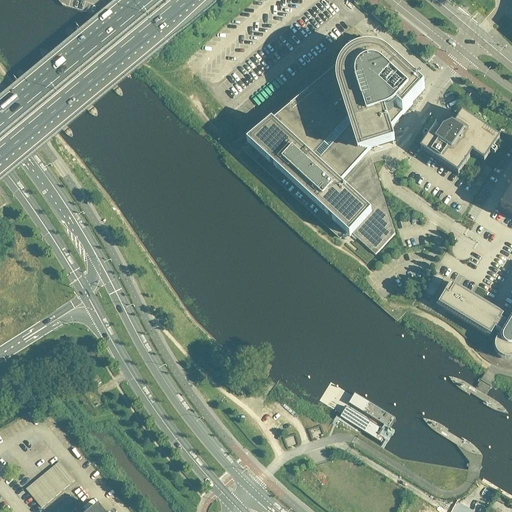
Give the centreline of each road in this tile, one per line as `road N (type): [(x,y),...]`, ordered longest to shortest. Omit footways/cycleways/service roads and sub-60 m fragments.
road 1 (secondary): [(253,488),(175,396),(93,251)]
road 2 (secondary): [(85,293),(162,420),(236,507)]
road 3 (unclassified): [(471,238),(388,184),(385,173),(462,52)]
road 4 (motorway): [(0,155),(188,0)]
road 5 (motorway): [(143,0),(0,116)]
road 6 (unknown): [(230,107),(235,119),(251,123),(362,22)]
road 7 (secondary): [(93,251),(0,125)]
road 8 (secondary): [(0,166),(85,293)]
